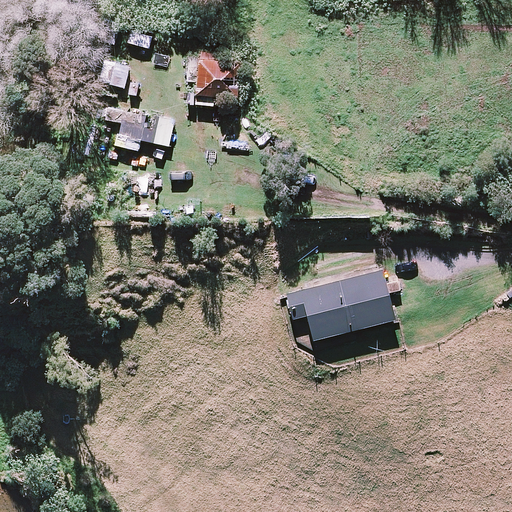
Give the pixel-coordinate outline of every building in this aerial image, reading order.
[(120,23),(104,20),(100,41),(116,44),(120,23)] [(152,36),(131,31),(128,43),(149,48),(152,36)] [(198,83),(196,104),(214,106),(215,96),(238,98),(241,62),(200,58),(198,83)] [(130,67),(105,61),(100,81),(125,87),(130,67)] [(138,150),(147,113),(124,108),(117,133),(115,144),(138,150)] [(111,130),(96,127),(90,156),(105,158),(111,130)] [(395,319),(382,269),(287,293),(293,318),(308,314),(315,339),(395,319)]
